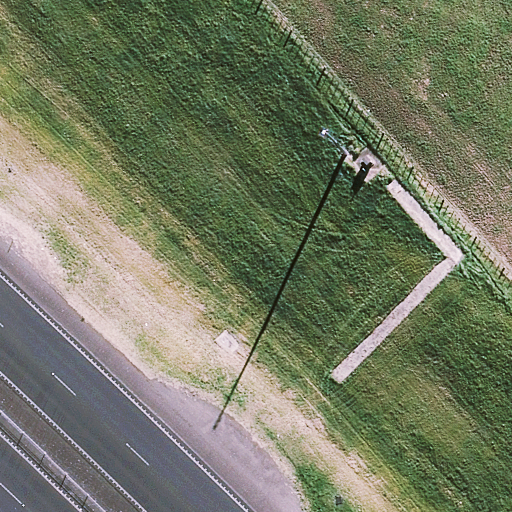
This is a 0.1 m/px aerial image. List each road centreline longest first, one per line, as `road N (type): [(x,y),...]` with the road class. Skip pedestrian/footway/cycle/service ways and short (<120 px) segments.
road 1 (secondary): [(259,511),(511,264)]
road 2 (motorway): [(0,318),(195,511)]
